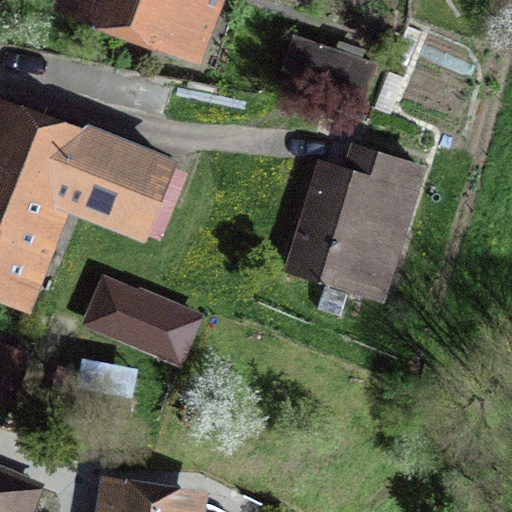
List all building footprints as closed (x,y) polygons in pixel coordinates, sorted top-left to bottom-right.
[(85,0),(84,5),(179,40),(192,0),(85,0)] [(132,228),(158,161),(10,104),(0,128),(0,286),(11,290),(48,195),(132,228)] [(419,166),(371,151),(363,176),(324,164),(292,270),(364,292),(385,225),(399,230),(419,166)] [(107,286),(93,320),(176,355),(190,322),(107,286)] [(46,316),(32,348),(55,359),(70,327),(46,316)] [(0,511),(17,511),(28,484),(0,472),(0,511)] [(191,511),(193,501),(112,489),(108,511),(191,511)]
